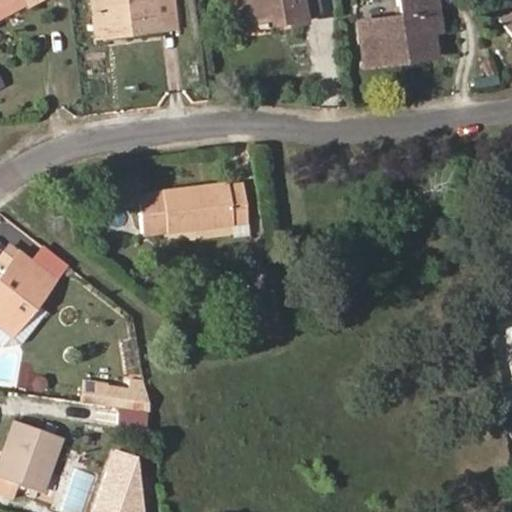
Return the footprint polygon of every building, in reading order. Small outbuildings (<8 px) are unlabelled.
[(23,0),(26,5),(36,0),(0,0),(0,10),(19,0),(23,0)] [(0,18),(26,5),(23,0),(19,0),(0,10),(0,18)] [(175,27),(172,0),(89,0),(94,37),(175,27)] [(316,10),(314,0),(232,0),(237,30),(285,21),(285,25),(305,22),(303,13),(316,10)] [(396,60),(394,49),(431,43),(429,32),(426,12),(435,10),(434,0),(397,0),(399,17),(357,22),(363,65),(396,60)] [(511,7),(498,20),(511,36),(511,7)] [(438,30),(435,10),(426,12),(429,32),(438,30)] [(433,55),(431,43),(394,49),(396,60),(433,55)] [(247,233),(241,184),(197,189),(196,187),(136,194),(141,234),(232,223),(233,235),(247,233)] [(0,261),(6,266),(17,251),(7,243),(0,252),(0,261)] [(35,304),(54,279),(36,266),(20,253),(17,251),(6,266),(0,273),(0,345),(1,346),(20,342),(45,311),(35,304)] [(54,279),(65,265),(48,251),(36,266),(54,279)] [(277,336),(271,289),(253,291),(259,338),(277,336)] [(134,386),(136,371),(121,369),(119,384),(134,386)] [(104,404),(106,386),(96,385),(93,402),(104,404)] [(130,408),(133,390),(106,386),(104,404),(130,408)] [(41,492),(60,437),(13,420),(0,455),(0,494),(9,497),(14,482),(41,492)]
